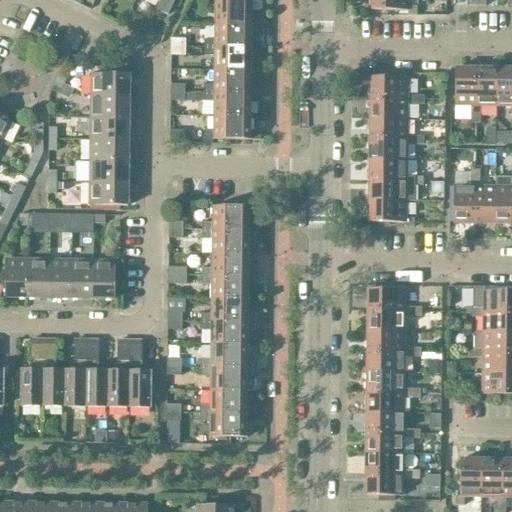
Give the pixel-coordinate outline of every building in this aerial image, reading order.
[(159,0),(155,9),(167,15),(173,0),(159,0)] [(258,10),(258,0),(214,0),(214,25),(250,26),(250,10),(258,10)] [(408,6),(407,0),(370,0),(371,10),(408,11),(408,15),(416,15),(416,6),(408,6)] [(250,40),(250,26),(214,25),(214,39),(203,39),(203,48),(258,49),(258,40),(250,40)] [(171,47),(184,48),(184,40),(171,39),(171,47)] [(57,61),(62,50),(42,41),(37,52),(57,61)] [(258,56),(258,49),(203,48),(203,55),(214,56),(214,71),(250,71),(250,56),(258,56)] [(56,81),(63,84),(68,74),(61,70),(56,81)] [(475,106),(475,70),(454,70),(454,106),(471,106),(475,106)] [(496,106),(497,70),(475,70),(475,106),(471,106),(471,114),(479,114),(479,106),(496,106)] [(511,70),(497,70),(496,106),(511,106),(511,70)] [(249,86),(250,71),(214,71),(213,85),(203,85),(203,94),(258,94),(258,86),(249,86)] [(90,97),(128,98),(129,75),(91,74),(90,97)] [(407,96),(407,79),(370,78),(370,100),(407,100),(407,96)] [(58,95),(63,84),(56,81),(51,91),(58,95)] [(169,93),(183,93),(183,85),(169,85),(169,93)] [(258,102),(258,94),(203,94),(203,101),(213,101),(212,116),(250,117),(250,102),(258,102)] [(407,105),(415,105),(415,96),(407,96),(407,100),(370,100),(369,120),(406,120),(407,105)] [(424,96),(415,96),(415,105),(424,105),(424,96)] [(128,119),(128,98),(90,97),(90,119),(128,119)] [(0,140),(1,141),(11,121),(3,118),(8,109),(0,105),(0,140)] [(471,123),(475,123),(479,123),(479,114),(471,114),(471,123)] [(249,132),(250,117),(212,116),(212,130),(202,130),(202,139),(257,140),(257,132),(249,132)] [(128,141),(128,119),(90,119),(90,140),(128,141)] [(406,120),(369,120),(369,140),(406,141),(406,136),(406,120)] [(48,140),(56,140),(56,128),(48,128),(48,140)] [(42,142),(42,139),(42,131),(34,131),(34,142),(42,142)] [(169,131),(169,140),(184,140),(184,131),(169,131)] [(406,145),(415,146),(415,137),(406,136),(406,141),(369,140),(369,161),(406,161),(406,145)] [(423,137),(415,137),(415,146),(423,146),(423,137)] [(56,152),(56,140),(48,140),(48,151),(56,152)] [(128,162),(128,141),(90,140),(90,162),(128,162)] [(42,154),(42,142),(34,142),(34,154),(42,154)] [(406,177),(406,161),(369,161),(369,181),(406,182),(406,177)] [(31,177),(37,165),(29,162),(24,173),(31,177)] [(127,184),(128,162),(90,162),(89,183),(127,184)] [(511,171),(511,172),(511,178),(495,178),(495,224),(511,224),(511,188),(511,180),(511,179),(511,171)] [(47,183),(55,183),(55,172),(47,172),(47,183)] [(415,202),(416,186),(414,186),(414,177),(406,177),(406,182),(369,181),(368,201),(406,202),(415,202)] [(423,177),(414,177),(414,186),(416,186),(423,186),(423,177)] [(495,224),(495,178),(495,188),(479,188),(479,180),(471,180),(471,188),(475,188),(474,224),(495,224)] [(443,181),(433,181),(433,191),(443,191),(443,181)] [(55,195),(55,183),(47,183),(47,195),(55,195)] [(127,207),(127,184),(89,183),(89,207),(127,207)] [(13,195),(20,199),(25,189),(18,185),(13,195)] [(475,188),(471,188),(454,188),(453,224),(474,224),(475,188)] [(15,209),(20,199),(13,195),(8,206),(15,209)] [(405,219),(406,202),(368,201),(368,223),(404,224),(404,228),(414,228),(414,219),(405,219)] [(202,231),(256,232),(256,224),(248,224),(248,209),(212,208),(212,223),(202,223),(202,231)] [(20,227),(28,227),(28,215),(20,215),(20,227)] [(50,223),(50,215),(38,215),(38,223),(50,223)] [(50,215),(50,223),(61,223),(61,215),(50,215)] [(93,224),(93,216),(81,216),(81,224),(93,224)] [(93,216),(93,224),(104,224),(104,216),(93,216)] [(168,231),(183,231),(183,223),(168,222),(168,231)] [(182,239),(183,231),(168,231),(168,239),(182,239)] [(256,240),(256,232),(202,231),(202,239),(210,239),(209,254),(248,254),(248,240),(256,240)] [(248,270),(248,254),(209,254),(209,269),(201,269),(201,277),(255,277),(255,270),(248,270)] [(27,299),(28,261),(6,261),(5,299),(27,299)] [(49,299),(49,262),(28,261),(27,299),(49,299)] [(70,300),(71,262),(49,262),(49,299),(70,300)] [(92,300),(92,262),(71,262),(70,300),(92,300)] [(92,262),(92,300),(114,300),(115,263),(92,262)] [(167,276),(186,276),(186,268),(167,268),(167,276)] [(186,285),(186,276),(167,276),(167,285),(186,285)] [(255,286),(255,277),(201,277),(201,284),(209,285),(209,300),(247,300),(247,286),(255,286)] [(483,313),(511,313),(511,292),(484,292),(484,288),(473,288),(473,309),(466,309),(466,317),(475,317),(475,308),(483,309),(483,313)] [(404,312),(404,308),(404,291),(367,290),(367,312),(404,312)] [(247,316),(247,300),(209,300),(208,314),(200,314),(200,322),(254,323),(254,316),(247,316)] [(412,317),(412,308),(404,308),(404,312),(367,312),(367,332),(404,332),(404,317),(421,317),(412,317)] [(412,317),(421,317),(421,308),(412,308),(412,317)] [(511,333),(511,313),(483,313),(483,309),(475,308),(475,317),(466,317),(483,317),(483,333),(511,333)] [(167,322),(181,322),(182,314),(167,314),(167,322)] [(181,330),(181,322),(167,322),(166,330),(181,330)] [(254,331),(254,323),(200,322),(200,330),(208,330),(208,345),(246,346),(247,331),(254,331)] [(404,348),(404,332),(367,332),(366,352),(404,353),(404,348)] [(483,334),(474,334),(474,350),(483,350),(483,354),(511,354),(511,333),(483,333),(483,334)] [(19,407),(42,407),(43,341),(30,341),(30,366),(32,366),(32,371),(19,371),(19,407)] [(64,407),(64,372),(52,372),(52,366),(54,366),(54,341),(43,341),(42,407),(64,407)] [(85,407),(86,341),(73,341),(73,367),(76,367),(76,372),(64,372),(64,407),(85,407)] [(107,407),(107,372),(95,372),(95,367),(97,367),(97,341),(86,341),(85,407),(107,407)] [(128,408),(129,342),(116,342),(116,367),(119,367),(119,372),(107,372),(107,407),(128,408)] [(129,342),(128,408),(150,408),(150,373),(138,373),(138,367),(140,367),(140,342),(129,342)] [(246,361),(246,346),(208,345),(208,360),(200,360),(200,368),(254,369),(254,361),(246,361)] [(412,357),(412,349),(404,348),(404,353),(366,352),(366,373),(403,373),(403,358),(420,358),(420,357),(412,357)] [(412,357),(420,357),(420,349),(412,349),(412,357)] [(511,374),(511,354),(483,354),(483,350),(474,350),(474,358),(483,358),(482,374),(511,374)] [(166,368),(181,368),(181,360),(166,360),(166,368)] [(428,374),(440,374),(440,362),(428,361),(428,374)] [(181,376),(181,368),(166,368),(166,376),(181,376)] [(254,377),(254,369),(200,368),(200,376),(207,376),(207,391),(246,391),(246,377),(254,377)] [(403,389),(403,373),(366,373),(366,393),(403,394),(403,389)] [(511,395),(511,374),(482,374),(482,392),(474,392),(474,400),(482,400),(482,395),(511,395)] [(411,398),(411,389),(403,389),(403,394),(366,393),(365,414),(403,414),(403,398),(420,398),(411,398)] [(411,398),(420,398),(420,390),(411,389),(411,398)] [(245,407),(246,391),(207,391),(207,406),(199,406),(199,413),(193,413),(193,414),(253,414),(253,407),(245,407)] [(440,404),(440,395),(430,395),(430,404),(440,404)] [(165,413),(180,414),(180,405),(165,405),(165,413)] [(180,422),(180,414),(165,413),(165,422),(180,422)] [(253,422),(253,414),(193,414),(193,422),(210,422),(210,437),(245,437),(245,422),(253,422)] [(402,430),(403,414),(365,414),(365,434),(403,434),(403,430),(402,430)] [(411,439),(411,430),(403,430),(403,434),(365,434),(365,454),(402,455),(412,455),(412,439),(419,439),(411,439)] [(411,439),(419,439),(419,430),(411,430),(411,439)] [(105,434),(94,434),(94,443),(105,443),(105,434)] [(402,471),(402,455),(365,454),(365,475),(402,475),(402,471)] [(480,497),(481,461),(459,460),(459,486),(454,486),(454,506),(463,506),(463,497),(480,497)] [(500,498),(501,461),(481,461),(480,497),(496,498),(496,506),(505,506),(505,498),(500,498)] [(511,497),(511,461),(501,461),(500,498),(505,498),(511,497)] [(410,471),(409,471),(402,471),(402,475),(365,475),(364,496),(402,497),(402,480),(419,480),(410,480),(410,471)] [(410,480),(419,480),(419,471),(409,471),(410,471),(410,480)]
